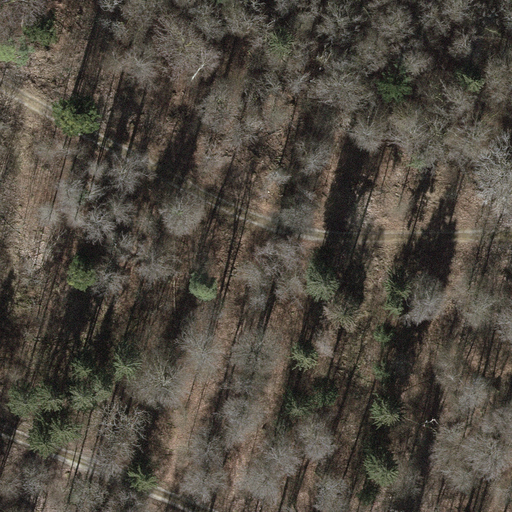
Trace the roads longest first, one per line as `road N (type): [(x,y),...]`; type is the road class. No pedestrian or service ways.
road 1 (track): [(0,79),(299,225),(412,239),(511,239)]
road 2 (track): [(0,435),(194,511)]
